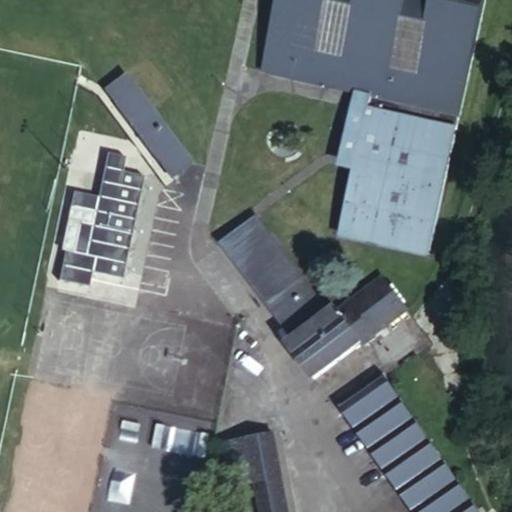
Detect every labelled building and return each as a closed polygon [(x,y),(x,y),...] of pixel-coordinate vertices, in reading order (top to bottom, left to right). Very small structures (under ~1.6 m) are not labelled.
[(336,224),(427,244),(456,113),(481,0),(273,0),(258,68),(366,92),(336,224)] [(191,153),(128,67),(104,83),(169,170),(191,153)] [(68,254),(62,283),(92,289),(95,274),(126,280),(147,179),(125,174),(128,159),(109,156),(100,200),(76,195),(73,209),(97,214),(95,228),(83,225),(77,256),(68,254)] [(68,254),(77,256),(83,225),(95,228),(97,214),(73,209),(64,253),(68,254)] [(402,305),(378,272),(346,295),(332,305),(331,302),(324,306),(252,211),(216,237),(219,241),(239,267),(243,273),(279,321),(291,336),(286,340),(308,373),(357,338),(358,340),(372,330),(370,328),(402,305)] [(425,250),(427,244),(336,224),(335,230),(425,250)] [(479,511),(373,368),(333,397),(417,511),(479,511)] [(287,511),(273,430),(225,438),(235,498),(244,496),(246,506),(261,505),(262,511),(287,511)]
